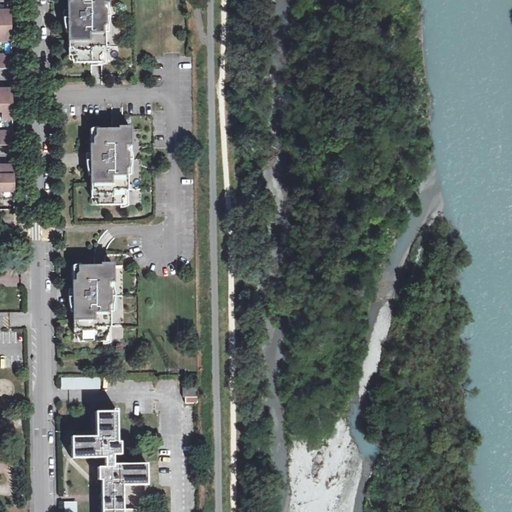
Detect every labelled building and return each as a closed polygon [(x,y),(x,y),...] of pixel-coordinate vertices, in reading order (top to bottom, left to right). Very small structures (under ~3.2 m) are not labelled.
[(67,23),(67,30),(67,39),(67,53),(75,53),(75,61),(99,60),(99,55),(101,51),(102,46),(104,46),(104,30),(101,29),(102,24),(104,22),(104,9),(101,6),(101,1),(107,1),(107,0),(67,0),(67,23)] [(0,31),(11,31),(10,10),(0,10),(0,31)] [(11,31),(0,31),(0,43),(0,44),(0,40),(11,40),(11,31)] [(11,54),(0,54),(0,68),(11,69),(11,54)] [(0,114),(1,114),(1,119),(12,119),(11,89),(0,88),(0,114)] [(90,166),(90,174),(90,183),(91,197),(98,197),(98,204),(121,204),(121,199),(124,195),(124,189),(127,189),(127,173),(124,172),(124,168),(127,165),(126,153),(124,149),(124,145),(130,145),(130,126),(118,126),(118,128),(95,129),(95,135),(92,138),(92,143),(90,143),(89,144),(90,166)] [(12,130),(0,130),(0,144),(13,145),(12,130)] [(0,191),(2,192),(2,196),(14,196),(13,166),(0,166),(0,191)] [(0,199),(14,200),(14,196),(2,196),(2,192),(0,191),(0,199)] [(68,292),(68,306),(68,316),(70,316),(70,323),(72,323),(72,331),(74,336),(74,342),(102,341),(102,343),(110,341),(109,326),(111,326),(111,309),(107,309),(107,305),(110,302),(110,289),(107,286),(107,281),(113,281),(113,257),(101,258),(97,258),(97,260),(74,261),(74,267),(72,270),(72,275),(68,275),(68,292)] [(60,389),(100,389),(100,377),(60,377),(60,389)] [(198,397),(197,389),(182,390),(182,397),(198,397)] [(74,436),(71,436),(71,457),(102,456),(103,466),(95,467),(96,478),(99,478),(99,494),(99,511),(135,511),(136,511),(132,507),(122,508),(121,483),(145,483),(144,462),(112,463),(111,452),(120,452),(119,439),(116,439),(116,409),(95,410),(95,435),(74,436)] [(63,511),(76,511),(77,500),(63,500),(63,511)]
